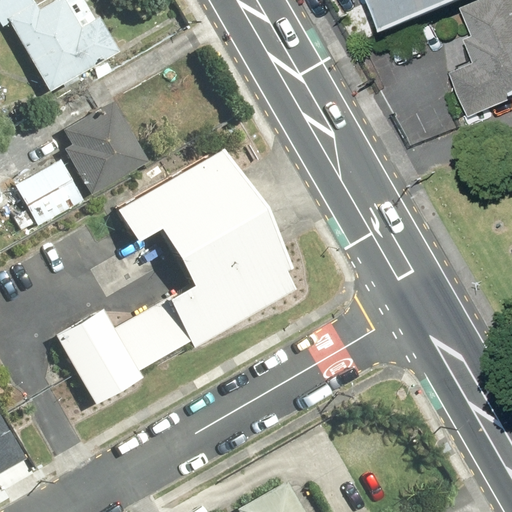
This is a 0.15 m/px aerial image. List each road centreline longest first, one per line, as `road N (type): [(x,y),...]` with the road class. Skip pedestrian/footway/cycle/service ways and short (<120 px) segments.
road 1 (residential): [(422,296),(57,511)]
road 2 (primary): [(422,296),(249,0)]
road 3 (primary): [(511,453),(422,296)]
